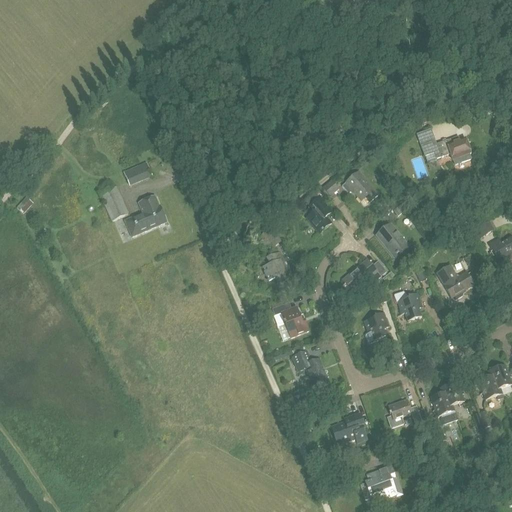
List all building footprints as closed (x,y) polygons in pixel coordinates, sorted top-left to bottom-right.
[(472,155),(466,140),(449,146),(448,142),(433,148),(432,144),(425,147),(423,142),(420,144),(425,157),(434,154),(437,160),(450,155),(453,162),(454,161),(455,166),(472,160),(470,155),(472,155)] [(471,165),(461,170),(463,175),(473,170),(471,165)] [(130,180),(137,193),(159,181),(152,169),(130,180)] [(347,184),(343,188),(350,196),(354,192),(363,203),(367,199),(370,203),(379,196),(360,173),(347,184)] [(332,181),(323,189),(330,198),(332,197),(333,198),(336,195),(335,194),(340,190),(332,181)] [(110,187),(112,190),(100,196),(113,223),(129,215),(117,188),(116,188),(115,185),(110,187)] [(465,189),(449,195),(455,213),(471,209),(465,189)] [(167,225),(160,208),(159,208),(155,198),(138,205),(142,215),(125,222),(132,239),(167,225)] [(323,215),(329,210),(319,199),(308,209),(312,215),(307,220),(319,235),(332,225),(326,218),(323,215)] [(23,216),(30,208),(23,201),(16,209),(23,216)] [(398,218),(404,213),(396,204),(391,209),(398,218)] [(490,222),(477,229),(482,239),(495,231),(490,222)] [(272,229),(270,231),(269,230),(258,240),(259,241),(253,245),(257,250),(262,245),(266,250),(277,241),(278,242),(281,240),(276,234),(282,230),(277,224),(271,228),(272,229)] [(415,234),(419,232),(416,225),(411,227),(415,234)] [(392,227),(378,239),(394,259),(409,248),(392,227)] [(310,236),(317,241),(321,236),(314,231),(310,236)] [(451,234),(445,239),(449,245),(455,240),(451,234)] [(494,258),(496,257),(498,260),(503,257),(506,263),(511,259),(511,238),(502,245),(499,240),(490,246),(493,252),(491,253),(494,258)] [(279,255),(268,259),(270,266),(264,269),(269,282),(276,279),(280,289),(291,285),(279,255)] [(235,268),(239,261),(235,258),(231,265),(235,268)] [(373,268),(368,261),(343,281),(353,293),(378,274),(381,278),(387,272),(380,263),(373,268)] [(421,283),(428,280),(422,267),(414,270),(421,283)] [(437,275),(452,300),(453,299),(454,301),(456,301),(463,297),(464,295),(463,293),(475,286),(467,274),(458,279),(451,267),(437,275)] [(382,280),(386,284),(394,277),(391,273),(382,280)] [(384,289),(377,292),(381,305),(388,302),(384,289)] [(423,309),(418,295),(407,298),(402,293),(394,296),(394,297),(396,305),(399,304),(402,316),(406,315),(408,323),(423,319),(420,310),(423,309)] [(270,305),(272,310),(283,306),(281,301),(270,305)] [(288,312),(286,305),(273,310),(276,317),(282,315),(291,339),(310,332),(304,316),(301,317),(297,308),(288,312)] [(384,314),(378,316),(376,317),(376,319),(365,323),(369,335),(366,336),(369,345),(389,338),(386,329),(389,329),(384,314)] [(306,353),(294,358),(300,373),(306,370),(313,387),(328,381),(320,360),(310,364),(306,353)] [(499,384),(504,399),(501,390),(511,386),(511,384),(506,367),(489,372),(493,384),(495,384),(496,385),(499,384)] [(489,372),(491,378),(479,382),(486,402),(497,398),(498,401),(504,399),(499,384),(496,385),(495,384),(493,384),(489,372)] [(465,403),(458,383),(442,389),(447,403),(449,402),(449,404),(452,403),(455,413),(456,413),(454,407),(465,403)] [(455,413),(452,403),(449,404),(449,402),(447,403),(442,389),(441,389),(443,395),(431,399),(438,419),(441,418),(441,419),(440,419),(442,427),(458,422),(455,413)] [(389,408),(392,418),(386,420),(388,424),(389,426),(391,428),(393,428),(395,428),(404,425),(402,419),(412,415),(416,425),(423,422),(419,410),(412,412),(408,401),(389,408)] [(493,436),(490,428),(492,428),(487,412),(480,415),(487,434),(486,434),(487,438),(493,436)] [(364,427),(360,416),(360,415),(343,420),(344,423),(330,428),(337,448),(357,441),(358,444),(367,441),(362,428),(364,427)] [(480,415),(473,417),(480,436),(486,434),(487,434),(480,415)] [(447,442),(441,428),(434,430),(440,445),(441,445),(443,450),(448,448),(446,443),(447,442)] [(387,457),(406,450),(403,441),(384,448),(387,457)] [(396,499),(403,496),(397,480),(396,480),(394,475),(391,468),(372,476),(374,482),(366,485),(373,500),(380,497),(383,503),(396,497),(396,499)]
